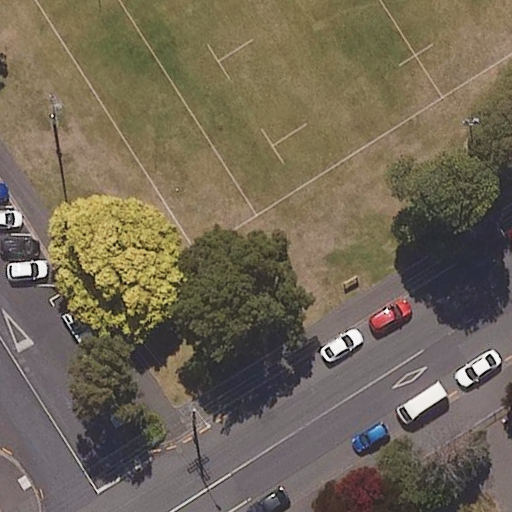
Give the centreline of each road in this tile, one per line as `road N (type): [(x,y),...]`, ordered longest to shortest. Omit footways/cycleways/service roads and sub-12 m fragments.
road 1 (tertiary): [(511,295),(171,511)]
road 2 (residential): [(0,338),(111,511)]
